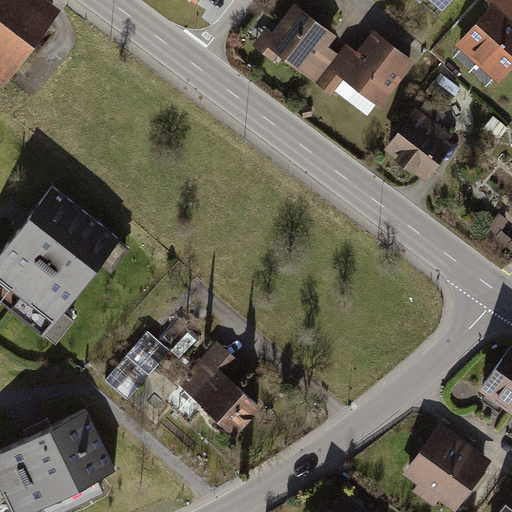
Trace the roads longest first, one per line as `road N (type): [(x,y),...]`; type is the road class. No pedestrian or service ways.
road 1 (primary): [(498,293),(106,0)]
road 2 (residential): [(498,293),(406,391),(229,511)]
road 3 (unknown): [(406,391),(511,462)]
